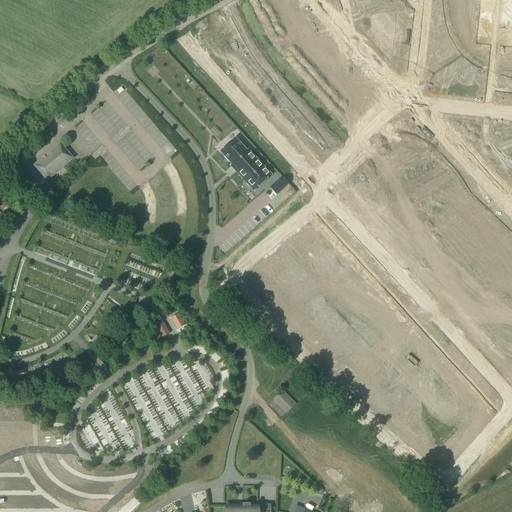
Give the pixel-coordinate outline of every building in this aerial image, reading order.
[(265,0),(255,0),(253,2),(266,16),(274,9),(265,0)] [(278,0),(265,0),(274,9),(281,3),(278,0)] [(433,0),(433,6),(453,8),(453,0),(433,0)] [(253,2),(246,9),(259,23),(266,16),(253,2)] [(433,6),(432,17),(452,19),(453,8),(433,6)] [(246,9),(238,16),(251,30),(259,23),(246,9)] [(305,15),(288,30),(293,35),(298,31),(304,38),(319,24),(312,17),(309,19),(305,15)] [(238,16),(231,23),(243,37),(251,30),(238,16)] [(432,17),(431,28),(447,30),(446,37),(458,38),(458,31),(450,31),(452,19),(432,17)] [(224,32),(220,35),(226,41),(230,38),(235,45),(243,37),(231,23),(223,31),(224,32)] [(319,24),(304,38),(313,47),(328,34),(319,24)] [(328,34),(313,47),(321,56),(336,43),(328,34)] [(336,43),(321,56),(330,66),(345,52),(336,43)] [(270,47),(254,62),(258,67),(255,69),(262,77),(277,64),(270,56),(275,52),(270,47)] [(345,52),(330,66),(337,73),(332,78),(337,82),(353,67),(349,62),(351,60),(345,52)] [(427,59),(425,79),(435,81),(438,61),(427,59)] [(438,61),(435,81),(445,82),(447,62),(438,61)] [(447,62),(445,82),(455,83),(457,63),(447,62)] [(457,63),(455,83),(464,84),(466,64),(457,63)] [(277,64),(262,77),(270,86),(285,73),(277,64)] [(466,64),(464,84),(474,85),(476,65),(466,64)] [(476,65),(474,85),(484,86),(486,66),(476,65)] [(498,66),(495,86),(504,87),(507,67),(498,66)] [(357,71),(341,86),(346,91),(351,87),(357,94),(371,81),(364,73),(361,75),(357,71)] [(285,73),(270,86),(278,95),(293,82),(285,73)] [(371,81),(357,94),(364,102),(360,106),(364,112),(381,97),(376,92),(379,90),(371,81)] [(293,82),(279,96),(287,105),(302,91),(293,82)] [(302,91),(287,105),(294,112),(297,110),(302,114),(318,99),(314,94),(309,99),(302,91)] [(321,104),(305,119),(309,123),(307,126),(314,134),(327,121),(328,121),(322,114),(326,110),(321,104)] [(327,121),(314,134),(322,142),(324,140),(329,145),(344,130),(340,124),(335,129),(327,121)] [(399,133),(390,142),(394,147),(399,143),(407,151),(426,134),(421,129),(421,130),(417,126),(404,138),(399,133)] [(426,134),(407,151),(415,160),(411,165),(415,170),(425,161),(420,156),(434,144),(430,140),(431,139),(426,134)] [(51,152),(34,166),(47,181),(57,192),(70,181),(60,169),(73,159),(60,144),(53,135),(44,143),(51,152)] [(235,140),(220,153),(232,166),(231,167),(253,191),(270,176),(248,151),(247,153),(235,140)] [(121,157),(127,149),(123,146),(118,154),(121,157)] [(429,165),(419,174),(424,179),(429,175),(437,184),(455,167),(451,162),(450,162),(446,158),(433,170),(429,165)] [(365,173),(355,183),(363,192),(378,178),(370,169),(375,164),(371,159),(361,168),(365,173)] [(455,167),(437,184),(445,192),(440,197),(445,202),(454,193),(450,189),(463,177),(459,172),(460,172),(455,167)] [(395,169),(392,172),(396,177),(400,174),(395,169)] [(337,173),(325,186),(346,205),(358,193),(337,173)] [(282,178),(270,189),(275,195),(287,184),(282,178)] [(363,192),(370,201),(371,200),(386,187),(378,178),(363,192)] [(386,187),(371,200),(379,210),(390,200),(394,204),(404,196),(399,191),(394,195),(386,187)] [(481,200),(466,213),(474,222),(489,208),(481,200)] [(403,215),(393,225),(401,233),(416,220),(408,212),(413,207),(408,202),(399,210),(403,215)] [(466,205),(458,212),(461,218),(471,209),(466,205)] [(430,207),(426,210),(431,215),(434,212),(430,207)] [(489,208),(474,222),(482,231),(497,217),(489,208)] [(401,233),(400,234),(408,242),(409,242),(423,229),(416,220),(401,233)] [(316,221),(307,230),(315,238),(318,241),(313,246),(321,255),(326,250),(322,246),(331,238),(316,221)] [(438,221),(434,224),(439,229),(442,226),(438,221)] [(442,226),(439,229),(443,234),(447,230),(442,226)] [(487,227),(478,235),(481,239),(490,230),(487,227)] [(423,229),(409,242),(416,250),(430,237),(423,229)] [(309,232),(306,236),(312,241),(315,238),(309,232)] [(511,233),(511,232),(495,246),(503,254),(503,255),(511,246),(511,233)] [(430,237),(416,250),(423,258),(438,244),(430,237)] [(453,237),(449,240),(454,245),(457,242),(453,237)] [(497,238),(487,246),(491,250),(500,241),(497,238)] [(292,243),(284,251),(298,267),(307,259),(310,262),(315,258),(307,249),(302,253),(292,243)] [(423,258),(430,267),(431,266),(445,253),(438,244),(423,258)] [(511,246),(503,255),(511,263),(511,262),(511,246)] [(445,253),(431,266),(439,275),(449,266),(454,270),(463,262),(458,256),(453,261),(445,253)] [(279,255),(270,263),(277,271),(272,275),(280,284),(285,280),(294,271),(279,255)] [(352,264),(340,275),(347,283),(360,272),(352,264)] [(460,278),(450,287),(458,296),(472,282),(465,274),(470,269),(465,264),(456,273),(460,278)] [(339,268),(333,273),(336,278),(343,272),(339,268)] [(484,271),(481,275),(485,280),(489,276),(484,271)] [(360,272),(347,283),(354,291),(367,279),(360,272)] [(254,273),(245,281),(259,298),(260,297),(266,292),(268,289),(272,294),(278,289),(269,280),(264,285),(254,273)] [(367,279),(354,291),(361,298),(374,287),(367,279)] [(458,296),(457,296),(465,305),(466,304),(480,291),(472,282),(458,296)] [(495,283),(491,286),(496,291),(499,288),(495,283)] [(374,287),(361,298),(368,306),(381,294),(374,287)] [(499,288),(496,291),(500,296),(504,293),(499,288)] [(305,289),(297,297),(301,301),(307,294),(305,289)] [(480,291),(466,304),(473,312),(487,299),(480,291)] [(279,305),(266,292),(260,297),(273,310),(279,305)] [(381,294),(368,306),(375,313),(387,302),(381,294)] [(487,299),(473,312),(480,320),(495,307),(487,299)] [(387,302),(375,313),(382,322),(395,310),(387,302)] [(299,303),(283,318),(291,327),(298,320),(303,326),(312,317),(307,312),(299,303)] [(480,320),(480,321),(487,329),(488,329),(502,315),(495,307),(480,320)] [(360,308),(355,313),(358,316),(364,311),(360,308)] [(364,311),(358,316),(362,320),(367,315),(364,311)] [(502,315),(488,329),(496,337),(506,328),(510,333),(511,331),(511,321),(510,324),(502,315)] [(386,319),(378,326),(381,331),(390,323),(386,319)] [(163,324),(156,328),(162,338),(169,334),(163,324)] [(408,325),(396,337),(404,345),(416,333),(408,325)] [(396,330),(390,337),(393,340),(399,333),(396,330)] [(416,333),(404,345),(410,352),(423,341),(416,333)] [(423,341),(410,352),(417,360),(430,348),(423,341)] [(342,345),(326,360),(334,369),(342,362),(346,367),(355,359),(350,354),(342,345)] [(430,348),(417,360),(424,367),(436,356),(430,348)] [(436,356),(424,367),(431,375),(443,364),(436,356)] [(375,362),(369,367),(378,377),(384,372),(375,362)] [(443,364),(431,375),(438,383),(451,372),(443,364)] [(355,382),(347,389),(355,398),(372,383),(364,374),(359,369),(350,377),(355,382)] [(442,380),(435,387),(439,391),(446,384),(442,380)] [(465,389),(461,394),(470,401),(474,396),(465,389)] [(296,405),(282,391),(273,400),(286,414),(296,405)] [(466,398),(458,407),(474,421),(482,412),(466,398)] [(458,407),(451,416),(466,429),(474,421),(458,407)] [(401,421),(394,428),(402,437),(418,422),(410,413),(405,408),(396,416),(401,421)] [(445,411),(441,417),(451,424),(454,420),(445,411)] [(439,442),(430,452),(445,465),(454,455),(444,446),(448,440),(439,432),(435,438),(439,442)]
